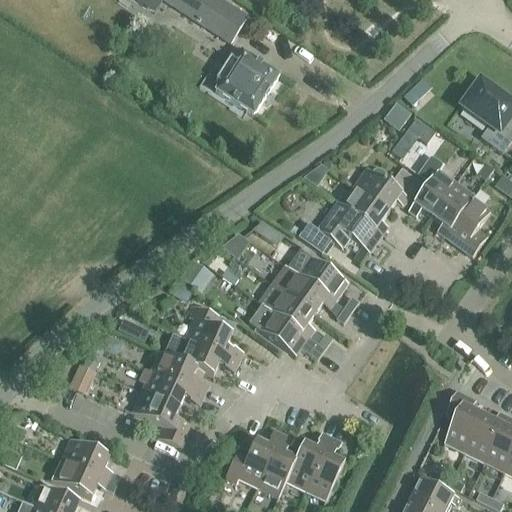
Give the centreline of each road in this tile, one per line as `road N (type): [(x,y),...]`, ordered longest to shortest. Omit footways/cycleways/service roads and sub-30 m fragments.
road 1 (residential): [(8,391),(104,298),(280,180),(474,11)]
road 2 (residential): [(144,452),(178,467),(264,381),(326,393),(384,314),(452,336)]
road 3 (residential): [(144,452),(8,391)]
